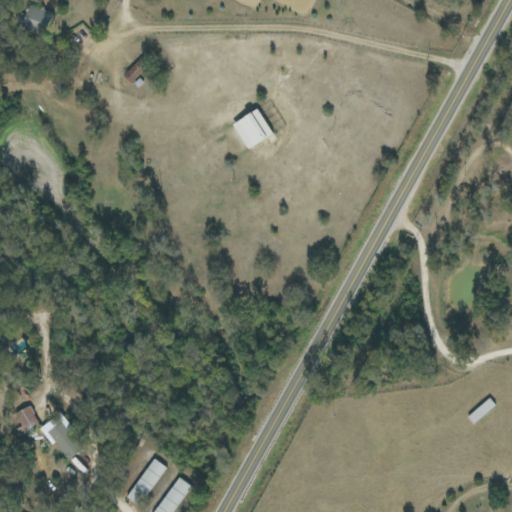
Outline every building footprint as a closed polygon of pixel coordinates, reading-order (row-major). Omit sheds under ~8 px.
[(53,13),(31,5),(23,25),(46,34),(53,13)] [(247,148),(273,135),(260,109),(234,122),(247,148)] [(9,417),(18,436),(40,425),(30,406),(9,417)] [(66,460),(81,451),(63,421),(49,430),(66,460)] [(166,467),(154,458),(126,497),(138,506),(166,467)] [(172,511),(191,486),(179,477),(153,511),(172,511)]
